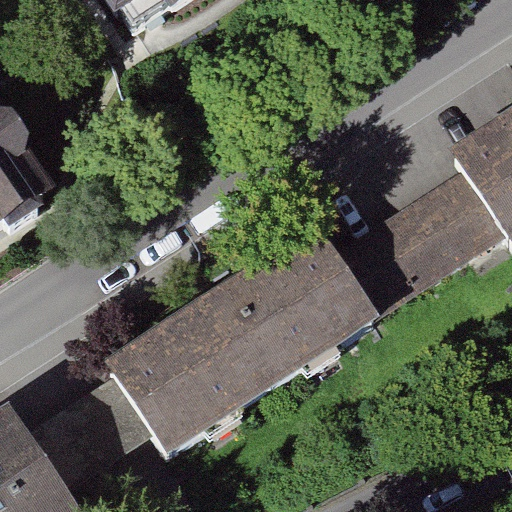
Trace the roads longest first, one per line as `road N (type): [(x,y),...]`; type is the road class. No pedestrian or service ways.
road 1 (residential): [(511,4),(0,333)]
road 2 (residential): [(511,444),(377,511)]
